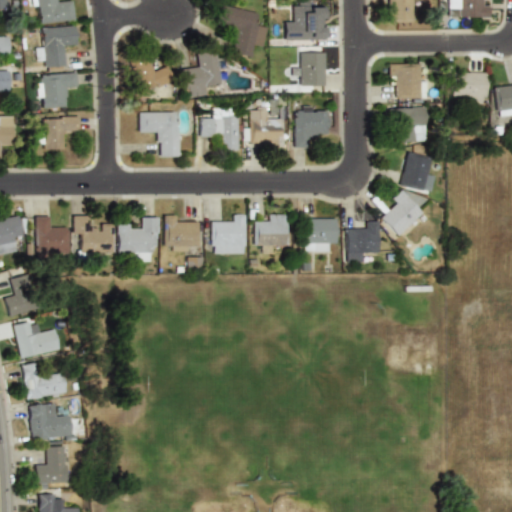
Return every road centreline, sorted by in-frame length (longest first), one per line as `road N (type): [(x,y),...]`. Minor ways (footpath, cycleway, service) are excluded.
road 1 (residential): [(0,191),(349,189)]
road 2 (residential): [(348,52),(509,52),(510,0)]
road 3 (residential): [(103,191),(93,0)]
road 4 (residential): [(349,189),(347,0)]
